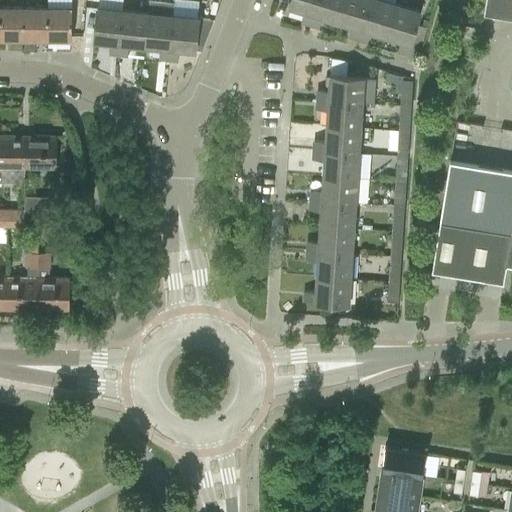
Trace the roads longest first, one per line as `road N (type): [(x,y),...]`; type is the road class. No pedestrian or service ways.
road 1 (residential): [(186,137),(69,83),(0,78)]
road 2 (tertiary): [(335,366),(511,353)]
road 3 (residential): [(250,203),(247,83),(214,61)]
